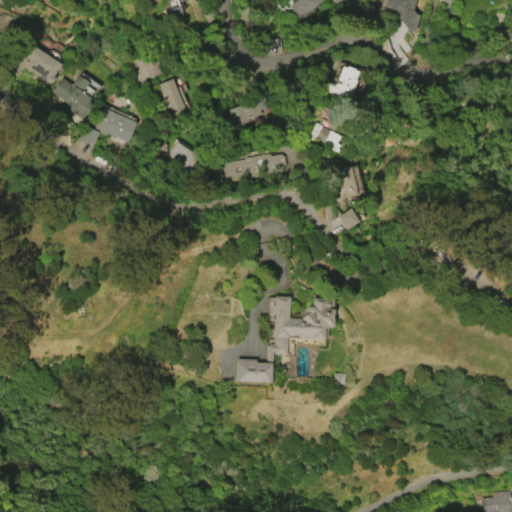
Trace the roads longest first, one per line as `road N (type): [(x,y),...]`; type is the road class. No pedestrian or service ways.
road 1 (residential): [(365,511),(428,480),(511,466),(505,306),(424,256),(349,256),(288,197),(192,206),(161,199),(0,103)]
road 2 (residential): [(511,60),(479,56),(457,73),(427,75),(406,72),(364,39),(259,58),(236,40),(224,0)]
